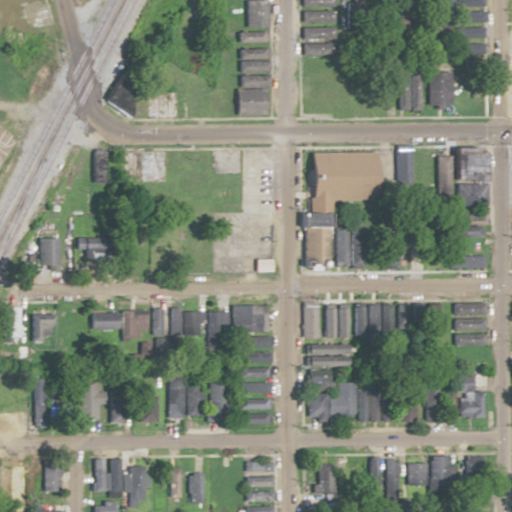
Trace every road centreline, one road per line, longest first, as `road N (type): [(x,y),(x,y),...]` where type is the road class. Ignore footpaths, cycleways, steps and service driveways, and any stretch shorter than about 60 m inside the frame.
road 1 (residential): [(0,445),(511,437)]
road 2 (residential): [(501,511),(499,0)]
road 3 (residential): [(286,511),(286,0)]
road 4 (residential): [(33,288),(511,284)]
road 5 (residential): [(511,129),(130,129),(89,104),(78,79)]
